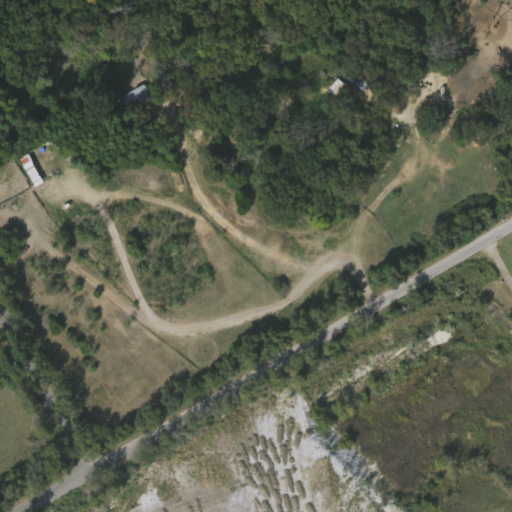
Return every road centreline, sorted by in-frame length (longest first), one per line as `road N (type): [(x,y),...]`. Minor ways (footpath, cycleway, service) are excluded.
road 1 (tertiary): [(33,511),(511,231)]
road 2 (residential): [(0,310),(86,482)]
